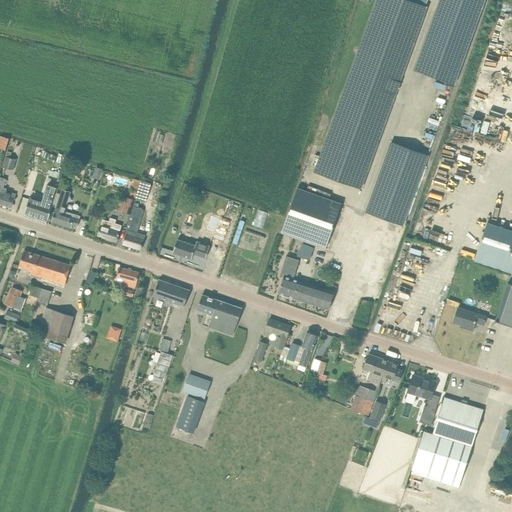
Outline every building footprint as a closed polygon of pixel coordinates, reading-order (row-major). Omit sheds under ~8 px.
[(315,154),(311,164),(316,166),(315,169),(362,186),(427,7),(407,0),(375,0),(320,156),(315,154)] [(484,0),(439,0),(415,69),(454,84),(484,0)] [(428,156),(391,143),(366,210),(404,224),(428,156)] [(17,159),(5,156),(3,166),(14,169),(17,159)] [(95,167),(92,177),(100,180),(103,169),(95,167)] [(0,176),(0,204),(11,208),(16,194),(6,191),(7,188),(4,187),(6,179),(0,176)] [(131,189),(138,190),(141,180),(134,178),(131,189)] [(138,190),(135,198),(146,202),(151,183),(141,180),(138,190)] [(29,197),(25,213),(48,220),(58,188),(47,184),(42,201),(29,197)] [(297,187),(281,233),(316,245),(326,249),(342,203),(297,187)] [(62,189),(55,212),(52,221),(71,227),(72,225),(77,227),(80,216),(65,211),(68,202),(71,200),(70,195),(71,192),(62,189)] [(123,211),(131,214),(134,206),(136,199),(127,197),(123,211)] [(126,233),(126,234),(123,244),(141,249),(145,234),(137,232),(144,209),(134,206),(131,214),(126,229),(128,230),(127,234),(126,233)] [(103,219),(100,226),(97,236),(117,242),(122,225),(115,223),(117,219),(110,217),(109,221),(103,219)] [(511,228),(488,221),(475,261),(511,272),(511,228)] [(205,223),(202,232),(221,238),(224,230),(205,223)] [(176,243),(173,252),(191,259),(193,253),(206,257),(209,248),(210,246),(196,241),(195,245),(177,239),(176,243)] [(302,244),(298,256),(308,260),(313,248),(311,247),(311,246),(302,243),(302,244)] [(30,273),(65,284),(71,265),(24,250),(19,265),(31,269),(30,273)] [(283,277),(281,284),(278,293),(329,309),(334,293),(292,279),(298,260),(286,256),(280,276),(283,277)] [(119,267),(117,276),(117,277),(123,279),(121,284),(135,288),(139,272),(119,267)] [(159,279),(156,288),(153,296),(184,306),(190,290),(159,279)] [(502,305),(497,320),(511,325),(511,282),(510,282),(502,305)] [(29,293),(38,296),(36,303),(46,306),(51,292),(31,286),(29,293)] [(6,304),(15,307),(20,309),(24,298),(21,296),(23,291),(12,287),(6,304)] [(134,290),(124,287),(123,293),(132,295),(134,290)] [(208,328),(215,330),(217,324),(233,329),(241,307),(202,294),(197,310),(213,315),(208,328)] [(361,299),(358,313),(355,322),(365,325),(371,302),(361,299)] [(489,318),(497,321),(497,320),(502,305),(494,302),(489,318)] [(37,334),(64,342),(73,316),(45,307),(37,334)] [(458,308),(457,312),(453,322),(466,326),(466,328),(473,330),(475,322),(483,324),(486,317),(458,308)] [(6,311),(4,318),(16,322),(19,315),(6,311)] [(269,319),(265,331),(278,335),(274,346),(282,348),(290,326),(269,319)] [(14,328),(30,335),(32,331),(15,324),(14,328)] [(298,364),(306,367),(318,335),(307,331),(302,345),(304,346),(298,364)] [(171,341),(162,338),(159,350),(167,352),(171,341)] [(254,359),(260,360),(261,361),(267,344),(260,341),(254,359)] [(298,345),(290,342),(285,357),(293,360),(298,345)] [(14,352),(11,361),(19,365),(24,353),(20,352),(19,355),(14,352)] [(368,353),(363,369),(369,371),(366,380),(380,385),(381,381),(383,376),(389,361),(368,353)] [(161,354),(153,377),(164,381),(172,357),(161,354)] [(383,376),(381,381),(385,382),(387,378),(398,382),(403,370),(397,368),(399,364),(389,361),(383,376)] [(413,375),(407,392),(429,399),(426,411),(428,412),(424,424),(431,426),(434,414),(440,396),(432,394),(435,382),(413,375)] [(203,378),(196,396),(204,399),(211,381),(203,378)] [(354,404),(352,409),(368,416),(372,407),(377,391),(360,385),(354,404)] [(442,424),(475,434),(483,409),(443,396),(438,411),(446,414),(442,424)] [(370,418),(380,421),(386,404),(375,400),(370,418)] [(410,472),(458,487),(471,446),(475,434),(442,424),(446,414),(438,411),(435,422),(433,430),(431,434),(423,431),(410,472)] [(145,420),(151,422),(154,415),(147,413),(145,420)]
